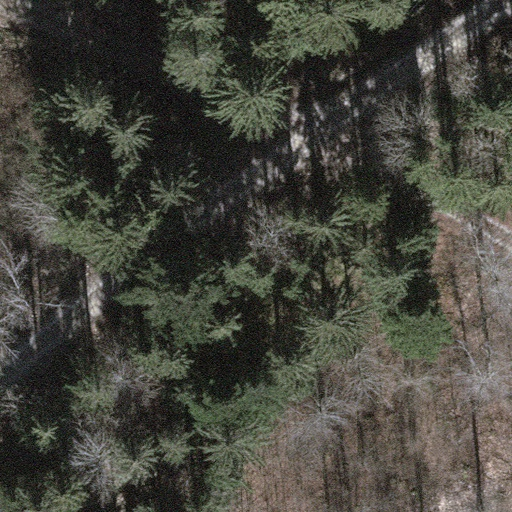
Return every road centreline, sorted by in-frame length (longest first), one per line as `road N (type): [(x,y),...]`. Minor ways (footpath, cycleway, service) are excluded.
road 1 (track): [(511,2),(300,128),(0,383)]
road 2 (track): [(0,3),(415,177),(511,237)]
